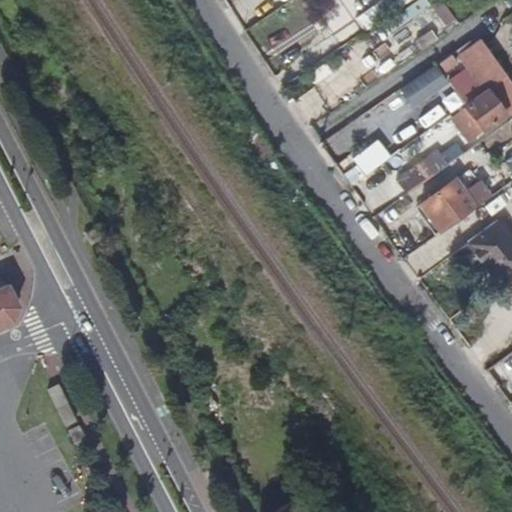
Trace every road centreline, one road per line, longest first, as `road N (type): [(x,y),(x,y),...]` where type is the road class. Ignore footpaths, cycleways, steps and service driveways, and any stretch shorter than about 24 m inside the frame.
road 1 (residential): [(201,0),(511,436)]
road 2 (secondary): [(197,511),(92,306)]
road 3 (secondary): [(68,318),(167,511)]
road 4 (secondary): [(92,306),(0,125)]
road 5 (secondary): [(0,185),(68,318)]
